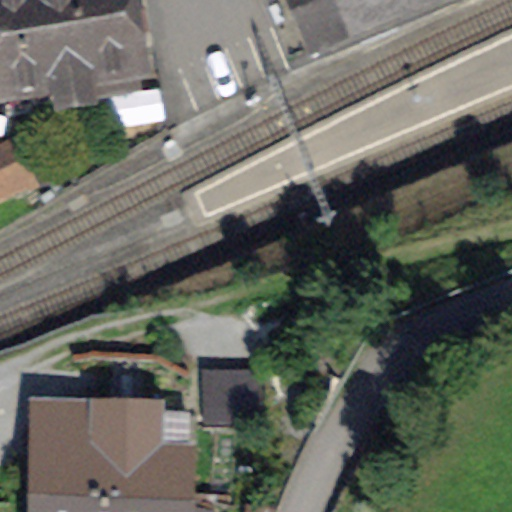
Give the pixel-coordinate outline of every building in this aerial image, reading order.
[(87,103),(84,85),(138,76),(125,0),(0,0),(0,76),(7,117),(87,103)] [(394,21),(446,0),(287,0),(305,41),(342,27),(348,41),(357,37),(360,45),(397,29),(394,21)] [(0,152),(0,203),(32,188),(11,148),(0,152)] [(205,373),(204,424),(263,424),(263,373),(205,373)] [(146,505),(146,494),(186,495),(188,419),(49,416),(46,504),(146,505)] [(186,505),(186,495),(146,494),(146,505),(46,504),(45,511),(182,511),(183,510),(186,510),(186,505)]
